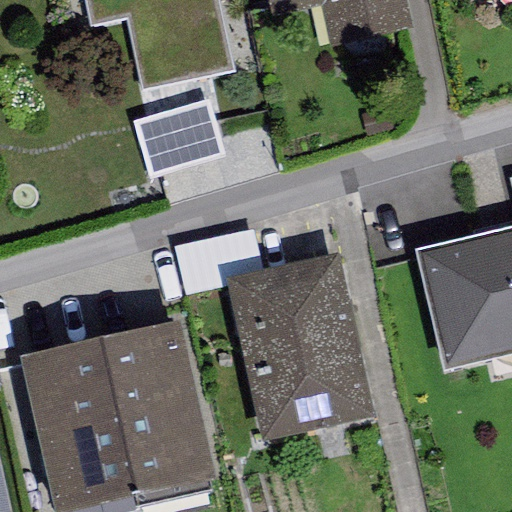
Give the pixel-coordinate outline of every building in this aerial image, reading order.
[(216,0),(81,0),(88,31),(124,24),(139,95),(233,75),(216,0)] [(404,0),(267,0),(272,22),(321,11),(331,54),(413,36),(404,0)] [(225,163),(208,104),(132,125),(149,184),(225,163)] [(511,234),(414,257),(443,381),(511,364),(511,234)] [(338,261),(225,285),(260,447),(373,422),(338,261)] [(180,328),(99,349),(136,511),(216,493),(180,328)] [(99,349),(19,365),(52,511),(129,511),(136,511),(99,349)] [(9,511),(0,470),(0,511),(9,511)]
